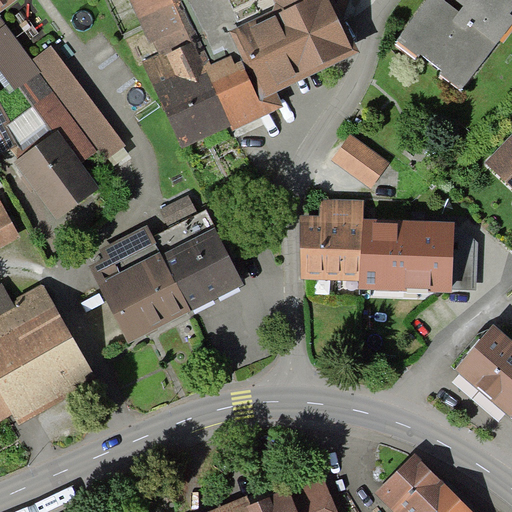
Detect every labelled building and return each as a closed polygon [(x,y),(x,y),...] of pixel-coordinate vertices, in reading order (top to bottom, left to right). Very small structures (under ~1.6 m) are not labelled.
[(0,0),(0,14),(19,0),(0,0)] [(337,64),(357,54),(342,22),(350,0),(128,0),(158,62),(145,68),(184,148),(232,125),(236,131),(282,107),(276,92),(337,64)] [(511,30),(511,13),(511,14),(511,13),(511,0),(453,0),(451,2),(464,12),(460,17),(437,0),(432,0),(398,46),(419,62),(421,58),(440,72),(437,77),(463,96),(511,30)] [(33,107),(9,124),(0,106),(0,157),(13,151),(17,160),(35,183),(59,217),(98,189),(78,162),(97,147),(106,159),(125,147),(50,45),(33,57),(3,15),(0,17),(0,76),(13,95),(21,89),(33,107)] [(351,137),(333,162),(371,190),(390,165),(351,137)] [(511,138),(487,165),(511,188),(511,138)] [(188,195),(159,210),(170,230),(199,215),(188,195)] [(0,247),(18,238),(0,202),(0,247)] [(418,227),(363,226),(364,203),(321,203),(320,219),(303,218),(301,282),(360,283),(360,293),(450,295),(450,289),(475,289),(476,245),(462,228),(418,227)] [(152,330),(243,286),(206,210),(199,215),(170,230),(154,239),(147,224),(101,249),(105,259),(91,267),(128,342),(152,330)] [(19,424),(97,378),(42,287),(14,304),(3,284),(0,285),(0,419),(12,413),(19,424)] [(511,344),(494,329),(456,373),(511,419),(511,344)] [(468,511),(417,459),(379,495),(395,511),(468,511)] [(336,511),(323,480),(247,511),(244,504),(222,511),(336,511)]
